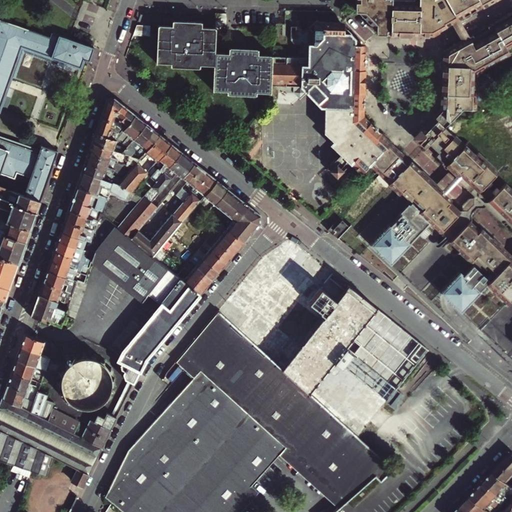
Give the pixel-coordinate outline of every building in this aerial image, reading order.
[(430,34),(455,20),(490,1),(491,0),(355,0),(355,8),(380,34),(430,34)] [(257,80),(257,78),(271,78),(272,55),(272,49),(272,42),(258,41),(258,35),(238,35),(229,34),(228,40),(215,39),(216,27),(216,14),(202,13),(202,7),(189,7),(173,6),(172,12),(158,11),(158,15),(157,34),(157,49),(171,49),(171,51),(178,51),(206,53),(214,53),(214,61),(213,76),(227,76),(227,78),(238,79),(257,80)] [(474,112),(473,94),(473,77),(511,54),(508,48),(511,46),(511,11),(442,51),(441,74),(439,113),(413,142),(424,151),(437,138),(443,143),(447,139),(441,133),(461,112),(474,112)] [(95,47),(52,32),(50,37),(0,19),(0,172),(15,178),(17,171),(31,176),(25,194),(41,200),(58,151),(42,145),(39,152),(0,137),(0,108),(11,75),(42,86),(52,56),(84,67),(87,59),(90,60),(95,47)] [(365,116),(365,91),(365,76),(365,48),(339,22),(307,21),(307,27),(303,31),(299,31),(299,43),(286,43),(285,50),(284,87),(299,87),(319,108),(324,108),(323,132),(332,142),(329,145),(334,151),(334,160),(328,165),(326,165),(325,170),(328,170),(334,176),(351,161),(360,171),(370,163),(380,154),(392,143),(365,116)] [(271,78),(271,86),(284,87),(285,50),(272,49),(272,55),(271,78)] [(113,122),(115,116),(117,110),(122,104),(118,100),(115,98),(107,100),(101,118),(112,122),(113,122)] [(121,120),(127,126),(136,115),(122,104),(117,110),(115,116),(121,120)] [(128,148),(147,124),(136,115),(127,126),(124,130),(128,133),(120,144),(121,144),(128,148)] [(111,130),(109,129),(112,122),(101,118),(95,134),(108,139),(109,136),(111,130)] [(124,130),(127,126),(121,120),(118,127),(119,127),(124,130)] [(131,157),(135,152),(136,147),(140,142),(144,146),(155,131),(147,124),(128,148),(123,154),(131,157)] [(144,146),(148,149),(160,134),(155,131),(144,146)] [(120,147),(114,146),(116,142),(115,141),(108,139),(95,134),(92,143),(120,153),(123,154),(128,148),(121,144),(120,147)] [(144,179),(154,167),(172,144),(160,134),(148,149),(147,152),(140,160),(133,168),(120,185),(134,191),(144,179)] [(474,200),(495,177),(485,168),(488,165),(467,144),(464,147),(454,137),(438,153),(442,157),(436,164),(474,200)] [(109,160),(117,163),(120,153),(92,143),(89,153),(109,160)] [(392,143),(380,154),(370,163),(380,173),(393,159),(397,156),(401,152),(392,143)] [(154,187),(165,173),(182,152),(172,144),(149,173),(153,177),(148,182),(154,187)] [(173,179),(177,174),(190,158),(182,152),(165,173),(172,178),(173,179)] [(86,162),(106,170),(109,160),(89,153),(86,162)] [(133,168),(140,160),(131,157),(123,154),(120,153),(117,163),(133,168)] [(511,265),(499,252),(485,239),(478,232),(476,234),(466,225),(460,230),(451,222),(457,216),(447,206),(448,205),(397,156),(393,159),(380,173),(401,192),(398,195),(408,205),(370,245),(391,265),(429,225),(458,254),(454,259),(464,268),(454,278),(451,275),(431,297),(452,317),(475,293),(498,315),(511,300),(511,265)] [(177,174),(183,178),(195,162),(190,158),(177,174)] [(82,172),(103,179),(106,170),(86,162),(82,172)] [(183,187),(184,187),(200,166),(197,163),(195,162),(183,178),(179,183),(180,184),(183,187)] [(196,186),(198,187),(209,173),(200,166),(184,187),(190,192),(192,191),(193,189),(196,186)] [(134,191),(120,185),(103,179),(82,172),(77,187),(98,194),(100,187),(111,191),(128,199),(134,191)] [(153,202),(172,178),(165,173),(154,187),(146,196),(140,204),(120,229),(134,240),(140,232),(146,224),(151,218),(156,212),(159,207),(153,202)] [(144,179),(148,182),(153,177),(149,173),(144,179)] [(198,187),(206,194),(217,180),(209,173),(198,187)] [(210,199),(219,206),(231,191),(227,188),(226,190),(221,186),(221,183),(217,180),(206,194),(205,195),(206,197),(206,198),(208,199),(210,199)] [(14,204),(37,212),(41,200),(25,194),(0,185),(0,192),(16,198),(14,204)] [(511,192),(504,186),(483,208),(511,235),(511,192)] [(91,207),(103,211),(108,197),(98,194),(77,187),(69,210),(87,217),(91,207)] [(108,197),(109,198),(111,191),(100,187),(98,194),(108,197)] [(188,196),(190,192),(184,187),(183,187),(181,190),(188,196)] [(132,202),(133,200),(138,193),(134,191),(128,199),(132,202)] [(159,215),(175,194),(174,192),(173,191),(159,207),(156,212),(159,215)] [(184,201),(193,208),(201,198),(192,191),(190,192),(188,196),(184,201)] [(219,206),(228,214),(241,199),(231,191),(219,206)] [(0,198),(14,204),(16,198),(0,192),(0,198)] [(133,200),(140,204),(146,196),(138,193),(133,200)] [(0,218),(31,229),(37,212),(14,204),(0,198),(0,218)] [(229,228),(230,228),(249,205),(241,199),(228,214),(234,219),(227,227),(229,228)] [(173,214),(183,221),(193,208),(184,201),(173,214)] [(237,235),(256,211),(249,205),(230,228),(237,235)] [(65,221),(96,232),(99,221),(87,217),(69,210),(65,221)] [(237,235),(245,241),(261,222),(261,215),(256,211),(237,235)] [(147,359),(185,313),(201,294),(177,275),(162,262),(155,257),(134,240),(120,229),(102,214),(99,221),(96,232),(92,242),(91,245),(95,252),(94,255),(93,258),(143,300),(149,292),(162,303),(123,349),(118,359),(123,361),(122,364),(122,368),(126,369),(124,373),(125,378),(130,380),(135,383),(147,359)] [(172,235),(183,221),(173,214),(163,227),(172,235)] [(0,231),(27,241),(31,229),(0,218),(0,231)] [(349,227),(339,218),(330,228),(328,229),(339,238),(349,227)] [(61,232),(92,242),(96,232),(65,221),(61,232)] [(162,247),(172,235),(163,227),(153,239),(156,242),(162,247)] [(239,249),(245,241),(237,235),(230,228),(229,228),(222,235),(239,249)] [(0,255),(19,262),(27,241),(0,231),(0,255)] [(92,242),(61,232),(58,242),(94,255),(95,252),(91,245),(92,242)] [(134,240),(155,257),(162,247),(156,242),(155,243),(152,241),(140,232),(134,240)] [(235,252),(239,249),(222,235),(216,243),(223,249),(226,245),(235,252)] [(91,264),(93,258),(94,255),(58,242),(54,251),(91,264)] [(220,253),(223,249),(216,243),(213,247),(220,253)] [(232,257),(235,252),(226,245),(223,249),(232,257)] [(226,264),(232,257),(223,249),(220,253),(213,247),(210,250),(226,264)] [(219,272),(226,264),(210,250),(203,258),(219,272)] [(51,261),(87,274),(91,264),(54,251),(51,261)] [(213,279),(219,272),(203,258),(196,252),(190,260),(197,266),(213,279)] [(0,283),(10,287),(19,262),(0,255),(0,283)] [(78,281),(84,284),(87,274),(51,261),(47,271),(78,281)] [(207,286),(213,279),(197,266),(191,273),(207,286)] [(65,290),(73,293),(78,281),(47,271),(43,282),(62,288),(63,284),(66,285),(65,290)] [(201,294),(207,286),(191,273),(188,277),(180,271),(177,275),(201,294)] [(326,319),(281,369),(218,312),(209,322),(192,342),(176,361),(194,377),(131,447),(143,456),(165,475),(183,490),(179,498),(175,505),(181,511),(182,511),(220,511),(228,503),(243,486),(247,489),(250,485),(284,445),(302,461),(330,487),(345,500),(375,473),(387,462),(373,450),(359,438),(362,434),(384,407),(405,381),(415,368),(429,350),(423,344),(393,321),(365,298),(348,285),(345,289),(340,285),(330,278),(309,303),(326,319)] [(63,295),(60,294),(62,288),(43,282),(39,294),(69,305),(73,293),(65,290),(63,295)] [(0,297),(6,299),(10,287),(0,283),(0,297)] [(32,316),(62,326),(69,305),(39,294),(32,316)] [(45,348),(47,342),(25,334),(20,347),(40,354),(42,347),(45,348)] [(16,360),(46,370),(51,358),(40,354),(20,347),(16,360)] [(112,388),(114,388),(115,386),(112,386),(112,383),(111,378),(114,377),(113,375),(111,376),(110,373),(107,369),(109,367),(107,365),(105,367),(104,365),(100,363),(101,360),(100,359),(98,362),(95,360),(91,359),(91,357),(89,356),(88,359),(85,359),(80,359),(79,357),(78,357),(78,360),(74,362),(71,363),(70,361),(68,363),(69,365),(66,368),(64,371),(62,370),(61,371),(63,372),(61,377),(60,380),(58,380),(58,382),(60,382),(61,391),(58,392),(59,393),(61,393),(63,397),(65,400),(63,402),(64,403),(66,402),(73,407),(72,409),(73,410),(74,408),(77,409),(79,410),(82,410),(82,413),(84,413),(84,411),(88,411),(93,410),(93,412),(95,412),(94,409),(97,408),(102,405),(104,407),(105,406),(103,404),(107,400),(109,398),(111,399),(112,397),(110,396),(111,393),(112,388)] [(12,372),(42,383),(46,370),(16,360),(12,372)] [(38,395),(39,391),(42,383),(12,372),(7,385),(38,395)] [(112,415),(118,417),(135,383),(130,380),(112,415)] [(3,398),(32,412),(38,395),(7,385),(3,398)] [(75,433),(80,422),(54,409),(56,404),(48,400),(49,394),(39,391),(38,395),(32,412),(75,433)] [(0,430),(55,457),(80,469),(90,474),(103,448),(83,438),(75,433),(32,412),(3,398),(0,405),(0,430)] [(83,438),(103,448),(118,417),(112,415),(108,413),(102,425),(92,420),(83,438)] [(50,473),(55,457),(0,430),(0,458),(13,463),(34,469),(50,473)] [(182,511),(181,511),(175,505),(179,498),(183,490),(165,475),(143,456),(131,447),(128,450),(120,466),(105,497),(109,501),(121,511),(182,511)] [(511,484),(511,483),(511,453),(484,482),(503,498),(511,504),(511,505),(511,484)] [(0,458),(0,467),(10,471),(13,463),(0,458)] [(10,471),(9,472),(30,479),(34,469),(13,463),(10,471)] [(73,482),(83,487),(90,474),(80,469),(73,482)] [(497,505),(503,498),(484,482),(478,489),(497,505)] [(239,511),(244,507),(258,491),(253,487),(250,485),(247,489),(243,486),(228,503),(220,511),(239,511)] [(490,511),(497,505),(478,489),(471,497),(489,511),(490,511)] [(487,511),(489,511),(471,497),(461,507),(467,511),(487,511)]
